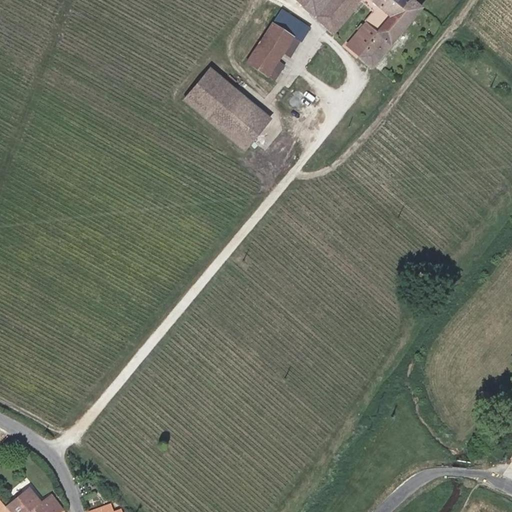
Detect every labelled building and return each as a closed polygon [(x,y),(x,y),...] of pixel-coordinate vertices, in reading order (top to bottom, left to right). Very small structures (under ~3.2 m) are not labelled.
[(322,0),(326,2),(324,4),(319,0),(314,0),(307,9),(315,16),(314,17),(332,32),(359,1),(360,0),(322,0)] [(370,0),(377,6),(372,13),(364,22),(365,22),(346,45),(371,67),(421,7),(412,0),(370,0)] [(377,6),(370,0),(360,0),(359,1),(372,13),(377,6)] [(278,60),(283,52),(293,37),(281,28),(289,16),(280,10),(246,63),(267,76),(278,60)] [(293,37),(283,52),(290,57),(309,28),(289,16),(281,28),(293,37)] [(278,60),(267,76),(275,81),(285,65),(278,60)] [(183,99),(241,149),(267,119),(209,69),(183,99)] [(60,511),(63,510),(52,495),(42,503),(29,487),(6,506),(11,511),(60,511)] [(0,511),(11,511),(6,506),(0,498),(0,511)]
